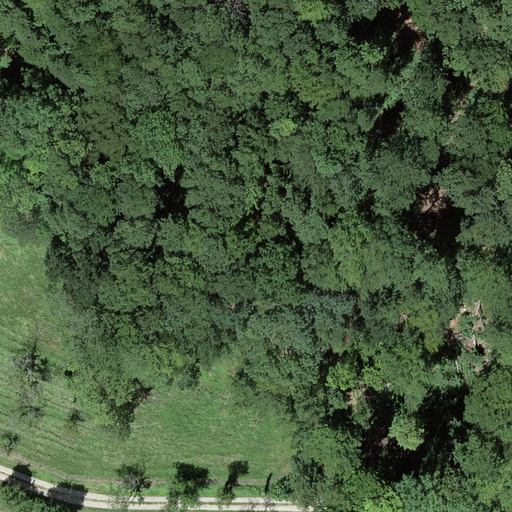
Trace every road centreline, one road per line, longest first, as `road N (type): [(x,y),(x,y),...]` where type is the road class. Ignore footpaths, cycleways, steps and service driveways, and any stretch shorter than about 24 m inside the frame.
road 1 (track): [(0,53),(511,196)]
road 2 (track): [(0,473),(80,500),(392,511)]
